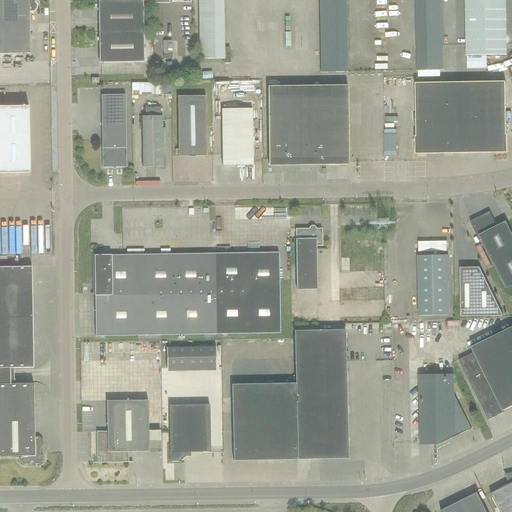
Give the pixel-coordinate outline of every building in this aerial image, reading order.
[(37,4),(34,0),(33,0),(0,0),(0,53),(30,53),(29,12),(34,12),(37,9),(37,4)] [(98,0),(99,2),(98,2),(99,13),(99,32),(99,43),(100,63),(144,62),(143,2),(152,2),(152,0),(98,0)] [(198,0),(199,27),(224,27),(223,0),(198,0)] [(319,0),(321,73),(347,72),(345,0),(319,0)] [(415,0),(417,71),(443,71),(442,0),(415,0)] [(507,55),(506,0),(465,0),(466,56),(486,56),(507,55)] [(224,27),(199,27),(200,59),(224,59),(224,63),(230,63),(230,47),(224,48),(224,27)] [(163,41),(163,53),(172,53),(172,41),(163,41)] [(486,56),(466,56),(467,69),(486,69),(486,56)] [(507,152),(505,82),(415,83),(417,153),(507,152)] [(348,85),(268,86),(269,165),(349,164),(348,85)] [(125,95),(101,95),(103,168),(127,167),(125,95)] [(206,96),(178,96),(179,156),(207,156),(206,96)] [(0,173),(30,173),(29,106),(0,106),(0,173)] [(161,107),(146,107),(146,116),(142,117),(143,167),(146,167),(163,167),(162,116),(161,116),(161,107)] [(223,165),(253,165),(252,109),(222,109),(223,165)] [(511,286),(511,233),(506,222),(497,226),(490,212),(470,222),(480,241),(481,240),(506,289),(511,286)] [(317,290),(317,246),(322,246),(322,228),(296,229),(297,290),(317,290)] [(448,253),(448,243),(419,244),(419,254),(434,253),(434,255),(436,255),(436,253),(448,253)] [(280,333),(279,252),(95,255),(96,336),(280,333)] [(418,256),(419,316),(449,315),(448,255),(436,255),(434,255),(418,256)] [(32,267),(0,267),(0,456),(20,456),(20,461),(24,464),(28,464),(32,461),(35,464),(40,464),(43,460),(43,456),(40,452),(40,448),(43,445),(43,440),(39,437),(35,437),(34,384),(10,384),(10,368),(34,368),(32,267)] [(461,317),(503,316),(480,268),(460,268),(461,317)] [(503,411),(511,406),(511,327),(471,347),(474,353),(459,360),(489,420),(504,413),(503,411)] [(294,331),(295,363),(346,363),(345,330),(294,331)] [(216,372),(216,347),(168,347),(168,372),(216,372)] [(347,395),(346,363),(295,363),(296,383),(292,383),(292,396),(347,395)] [(420,376),(421,434),(415,434),(415,442),(421,442),(421,444),(437,444),(438,445),(470,430),(453,397),(453,376),(420,376)] [(293,460),(293,428),(292,396),(292,383),(232,384),(234,461),(293,460)] [(348,426),(347,395),(292,396),(293,428),(348,426)] [(128,452),(149,451),(148,400),(107,401),(108,431),(97,431),(97,457),(99,457),(99,459),(101,461),(103,461),(103,462),(129,462),(128,452)] [(191,452),(211,452),(210,405),(170,405),(170,443),(169,443),(170,461),(180,461),(180,460),(183,457),(191,456),(191,452)] [(349,459),(348,426),(293,428),(293,460),(349,459)] [(500,511),(511,511),(511,472),(509,474),(510,480),(511,483),(491,494),(500,511)] [(486,511),(477,493),(441,511),(486,511)]
